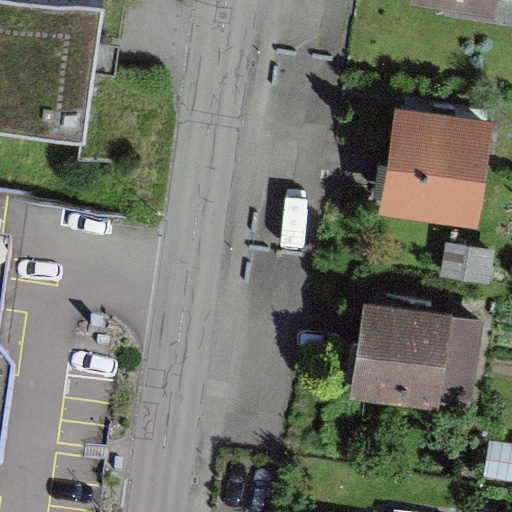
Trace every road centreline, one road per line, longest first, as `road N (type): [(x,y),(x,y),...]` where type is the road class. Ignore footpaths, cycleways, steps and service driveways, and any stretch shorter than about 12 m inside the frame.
road 1 (tertiary): [(227,0),(155,511)]
road 2 (unknown): [(190,266),(0,229)]
